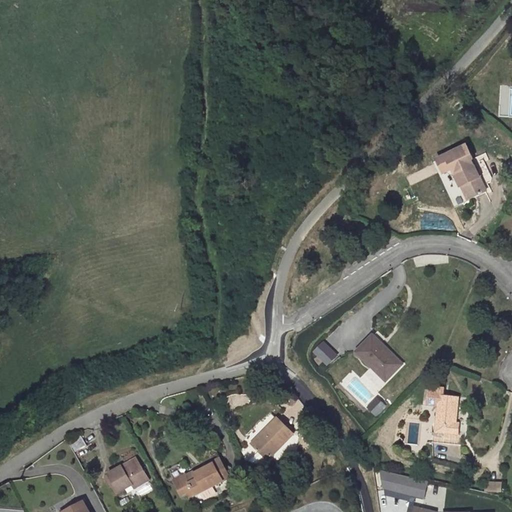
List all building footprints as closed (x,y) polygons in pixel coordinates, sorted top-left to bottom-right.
[(475,157),(469,142),(435,155),(441,170),(439,171),(446,188),(455,184),(462,201),(485,191),(471,159),(475,157)] [(392,360),(369,337),(354,354),(383,382),(394,369),(388,364),(392,360)] [(333,358),(321,346),(312,355),(324,367),(333,358)] [(434,392),(428,392),(427,407),(438,408),(436,435),(461,437),(461,425),(457,424),(459,398),(443,397),(444,389),(435,388),(434,392)] [(382,408),(374,401),(366,410),(373,417),(382,408)] [(297,436),(282,420),(254,443),(268,460),(297,436)] [(80,436),(70,441),(76,452),(86,447),(80,436)] [(250,462),(257,458),(250,445),(243,449),(250,462)] [(232,472),(223,457),(188,478),(193,489),(196,493),(232,472)] [(150,479),(139,459),(124,467),(122,465),(109,473),(119,491),(133,484),(134,487),(150,479)] [(431,480),(383,471),(388,491),(428,498),(431,480)] [(188,478),(186,475),(175,481),(182,495),(187,492),(193,489),(188,478)] [(504,492),(504,481),(489,481),(489,491),(504,492)] [(141,495),(152,489),(149,483),(138,488),(141,495)] [(196,493),(193,489),(187,492),(190,497),(196,493)] [(87,511),(82,501),(62,511),(87,511)]
